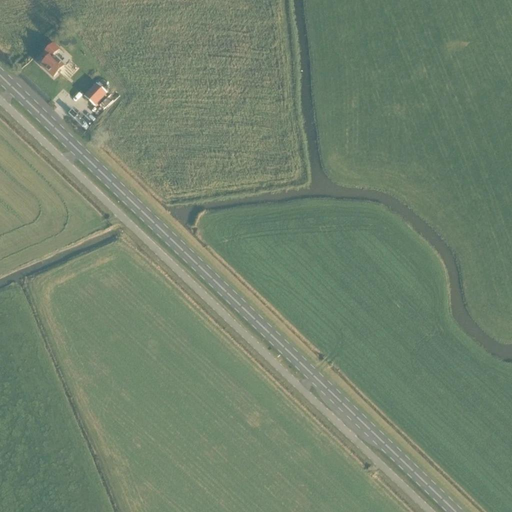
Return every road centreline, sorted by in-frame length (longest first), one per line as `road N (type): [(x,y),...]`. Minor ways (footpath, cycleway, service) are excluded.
road 1 (primary): [(454,511),(0,76)]
road 2 (unclassified): [(428,511),(0,101)]
